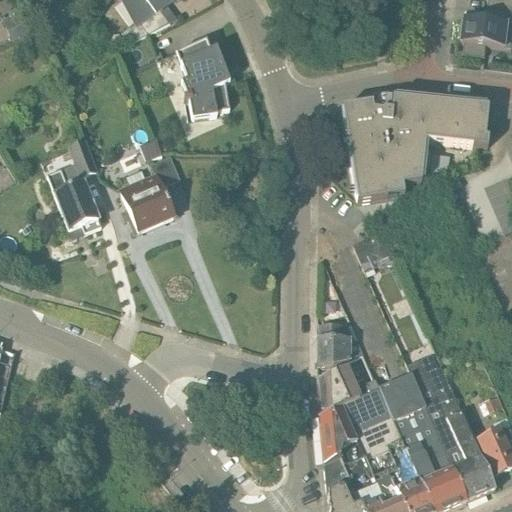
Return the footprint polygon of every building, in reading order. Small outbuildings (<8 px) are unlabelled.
[(17,13),(10,0),(0,0),(0,11),(4,19),(17,13)] [(129,47),(169,27),(158,13),(175,0),(128,0),(121,6),(133,27),(121,36),(129,47)] [(511,0),(489,0),(488,12),(511,15),(511,0)] [(510,53),(511,39),(511,15),(488,12),(486,24),(463,21),(462,26),(459,26),(457,41),(460,41),(460,46),(463,47),(462,59),(483,62),(485,49),(510,53)] [(210,56),(205,45),(157,65),(156,61),(155,62),(157,67),(175,59),(186,83),(180,86),(186,98),(183,100),(185,105),(188,105),(191,123),(216,119),(215,115),(229,113),(224,87),(229,85),(215,53),(210,56)] [(70,76),(82,70),(77,61),(60,70),(65,79),(67,78),(68,77),(69,77),(70,76)] [(80,87),(72,80),(67,86),(75,93),(80,87)] [(372,107),(341,112),(357,208),(404,200),(402,190),(421,187),(425,146),(487,152),(488,142),(485,141),(488,112),(392,102),(391,104),(372,108),(372,107)] [(145,166),(162,159),(155,142),(138,149),(145,166)] [(76,149),(88,179),(97,175),(84,146),(76,149)] [(81,182),(88,179),(76,149),(68,152),(75,170),(48,181),(54,196),(53,197),(70,242),(83,237),(84,240),(101,234),(81,182)] [(136,237),(173,221),(160,191),(179,183),(170,161),(150,169),(155,179),(119,194),(136,237)] [(443,198),(460,190),(456,181),(439,189),(443,198)] [(26,229),(20,234),(24,239),(30,234),(26,229)] [(393,262),(381,236),(352,250),(365,276),(393,262)] [(333,374),(345,369),(345,367),(349,366),(349,365),(363,359),(356,343),(353,344),(347,330),(317,329),(316,346),(317,378),(326,378),(326,374),(333,374)] [(410,380),(465,507),(494,495),(461,417),(440,371),(434,358),(407,369),(411,380),(410,380)] [(379,395),(379,393),(378,394),(374,384),(365,388),(359,375),(350,379),(346,372),(344,372),(345,369),(333,374),(326,374),(326,378),(317,378),(317,383),(319,421),(343,411),(379,395)] [(430,511),(453,511),(465,507),(410,380),(379,393),(379,395),(402,446),(430,511)] [(388,452),(402,446),(379,395),(343,411),(365,462),(388,452)] [(483,420),(503,412),(498,401),(478,409),(483,420)] [(344,472),(365,462),(343,411),(319,421),(319,427),(323,471),(341,464),(344,472)] [(494,479),(511,471),(511,457),(507,446),(511,443),(511,436),(505,422),(492,427),(496,435),(478,443),(494,479)] [(430,511),(402,446),(388,452),(396,471),(374,481),(386,511),(387,511),(401,507),(402,511),(430,511)] [(365,464),(366,463),(365,462),(344,472),(361,511),(402,511),(401,507),(387,511),(386,511),(374,481),(373,482),(365,464)] [(361,511),(344,472),(341,464),(323,471),(327,511),(361,511)]
